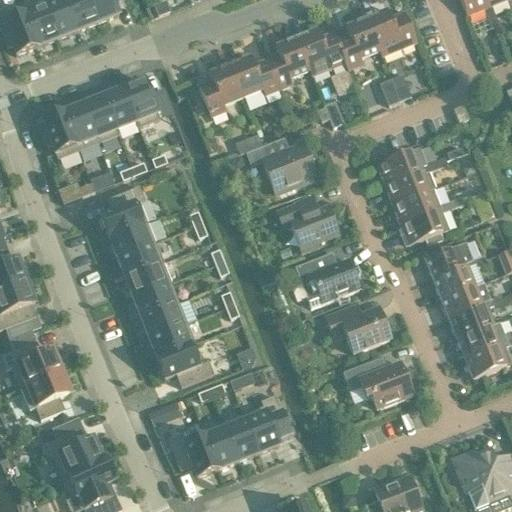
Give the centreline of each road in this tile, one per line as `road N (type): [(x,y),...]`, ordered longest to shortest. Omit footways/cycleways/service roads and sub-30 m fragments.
road 1 (residential): [(459,423),(347,151),(473,89)]
road 2 (residential): [(6,106),(78,324),(157,511)]
road 3 (residential): [(6,106),(285,0)]
